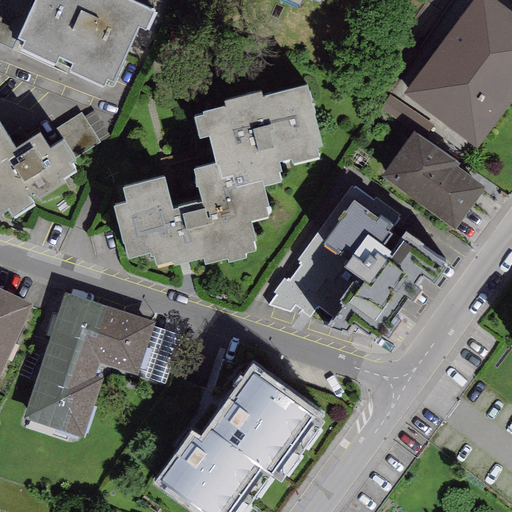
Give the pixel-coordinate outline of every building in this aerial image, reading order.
[(0,0),(0,46),(14,52),(16,46),(18,47),(24,50),(21,56),(57,72),(60,66),(72,72),(69,79),(104,95),(107,88),(112,91),(138,35),(145,38),(153,20),(127,8),(129,3),(122,0),(0,0)] [(278,0),(277,5),(300,15),(304,5),(320,13),(326,0),(333,0),(337,2),(337,0),(278,0)] [(511,103),(511,18),(487,0),(477,0),(404,99),(476,152),(511,103)] [(262,100),(224,110),(225,115),(203,120),(204,123),(194,125),(199,146),(208,144),(215,173),(194,178),(204,218),(183,223),(181,214),(177,215),(177,217),(173,218),(165,186),(122,196),(126,212),(112,216),(121,252),(125,251),(129,266),(150,261),(151,265),(154,265),(156,274),(172,270),(174,275),(203,267),(205,274),(227,268),(228,271),(246,266),(245,262),(256,260),(253,251),(256,250),(251,230),(268,226),(266,217),(268,216),(263,196),(281,191),(278,180),(281,179),(280,171),(291,168),(292,173),(319,167),(317,157),(322,155),(307,95),(263,106),(262,100)] [(0,223),(8,219),(12,224),(33,210),(30,205),(33,202),(37,208),(62,192),(60,188),(74,178),(70,173),(75,170),(62,150),(49,158),(40,144),(16,159),(0,134),(0,223)] [(460,168),(414,135),(379,184),(453,236),(484,192),(456,172),(460,168)] [(378,227),(354,209),(324,250),(349,269),(344,276),(358,286),(341,309),(345,312),(333,329),(343,336),(348,329),(368,344),(370,340),(376,344),(378,341),(387,348),(400,330),(393,326),(406,307),(412,312),(421,299),(416,295),(423,285),(434,293),(446,276),(420,257),(423,253),(405,240),(403,242),(380,225),(378,227)] [(17,350),(36,309),(0,292),(0,379),(14,348),(17,350)] [(155,326),(64,297),(23,422),(83,441),(102,382),(95,379),(99,367),(138,380),(155,326)] [(252,382),(210,440),(272,484),(281,491),(324,430),(313,422),(312,424),(252,382)] [(251,511),(272,484),(210,440),(202,450),(191,443),(157,490),(188,511),(251,511)]
